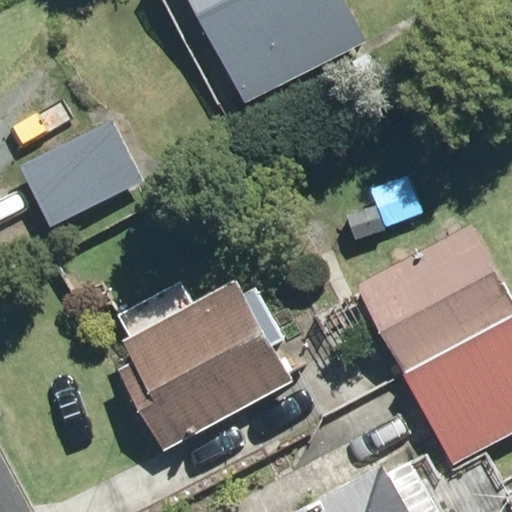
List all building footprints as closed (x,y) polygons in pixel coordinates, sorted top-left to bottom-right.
[(351,0),(201,0),(257,109),(376,48),(351,0)] [(117,126),(27,171),(58,232),(147,187),(117,126)] [(384,208),(354,215),(361,242),(390,235),(384,208)] [(417,368),(511,317),(511,284),(481,226),(367,287),(411,371),(417,368)] [(187,286),(124,321),(137,346),(134,348),(145,368),(128,377),(173,458),(300,388),(280,353),(293,346),(264,292),(251,299),(244,287),(201,311),(187,286)] [(511,317),(417,368),(459,447),(461,451),(511,423),(511,317)] [(444,511),(420,464),(399,475),(394,466),(307,511),(444,511)]
